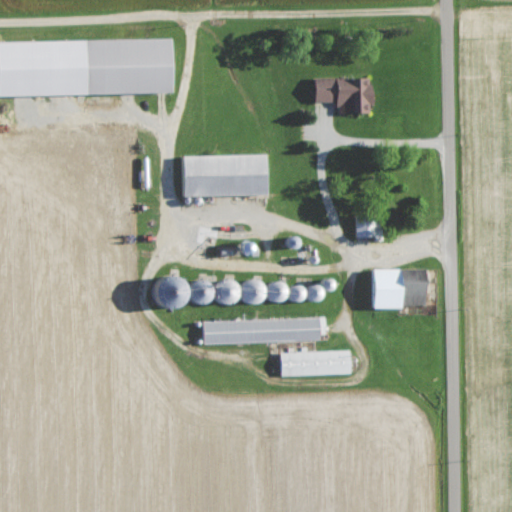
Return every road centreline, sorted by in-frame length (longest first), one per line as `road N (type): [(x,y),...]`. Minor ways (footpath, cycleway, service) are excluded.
road 1 (residential): [(467,511),(464,0)]
road 2 (residential): [(465,59),(0,54)]
